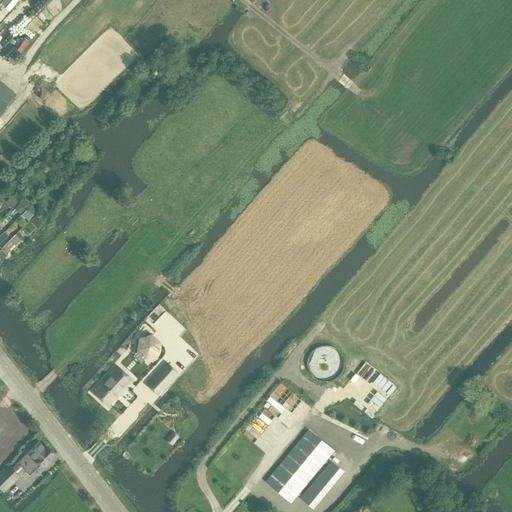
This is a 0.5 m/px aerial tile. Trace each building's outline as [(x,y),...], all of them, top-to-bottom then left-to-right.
[(0,114),(17,95),(0,80),(0,114)] [(11,208),(19,200),(13,195),(6,202),(11,208)] [(26,208),(20,203),(16,208),(22,213),(26,208)] [(34,214),(28,209),(22,215),(28,221),(34,214)] [(0,247),(0,244),(8,236),(4,232),(0,235),(0,250),(2,249),(1,249),(0,247)] [(0,262),(11,251),(24,238),(18,232),(1,249),(2,249),(0,250),(0,262)] [(159,343),(151,335),(140,339),(138,350),(147,358),(158,355),(159,343)] [(342,366),(342,361),(341,357),(339,353),(336,349),(332,347),(328,346),(323,346),(319,348),(315,350),(312,353),(310,357),(309,362),(310,366),(311,371),(314,374),(318,377),(322,379),(326,379),(331,378),(335,376),(338,374),(341,370),(342,366)] [(157,394),(177,372),(167,363),(147,385),(157,394)] [(108,406),(132,380),(117,366),(93,392),(108,406)] [(290,502),(333,451),(309,430),(266,482),(290,502)] [(179,437),(173,432),(166,440),(172,445),(179,437)] [(47,448),(45,450),(38,443),(18,463),(25,471),(36,460),(43,466),(54,454),(47,448)] [(313,509),(343,472),(331,461),(300,498),(313,509)] [(20,476),(10,466),(0,475),(0,488),(4,492),(20,476)]
